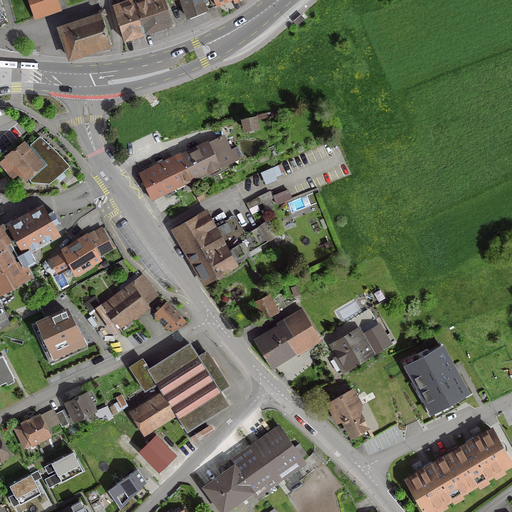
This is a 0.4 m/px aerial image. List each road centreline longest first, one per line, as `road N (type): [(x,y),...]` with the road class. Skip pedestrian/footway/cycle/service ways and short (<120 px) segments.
road 1 (residential): [(213,320),(94,148),(88,81)]
road 2 (residential): [(0,418),(213,320)]
road 3 (primary): [(88,81),(203,53),(280,0)]
road 4 (residential): [(398,511),(270,385)]
road 5 (residential): [(143,511),(270,385)]
